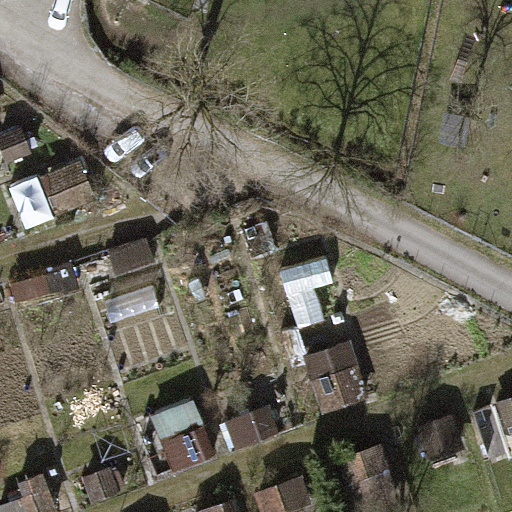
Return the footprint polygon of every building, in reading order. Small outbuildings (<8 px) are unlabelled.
[(0,180),(38,166),(25,131),(0,140),(0,180)] [(53,228),(100,210),(83,165),(36,183),(53,228)] [(144,246),(109,257),(117,283),(152,272),(144,246)] [(331,246),(277,263),(284,283),(337,266),(331,246)] [(54,265),(7,280),(12,296),(59,280),(54,265)] [(350,345),(301,361),(321,421),(370,405),(350,345)] [(511,393),(496,399),(511,447),(511,393)] [(460,409),(426,420),(443,470),(476,459),(460,409)] [(269,414),(229,427),(237,453),(278,440),(269,414)] [(206,420),(161,434),(178,483),(222,469),(206,420)] [(386,437),(340,451),(360,511),(367,511),(406,499),(386,437)] [(110,467),(81,477),(92,510),(121,501),(110,467)] [(307,468),(252,486),(260,511),(313,511),(321,510),(307,468)] [(70,511),(64,492),(0,511),(70,511)] [(239,511),(234,494),(185,510),(185,511),(239,511)]
